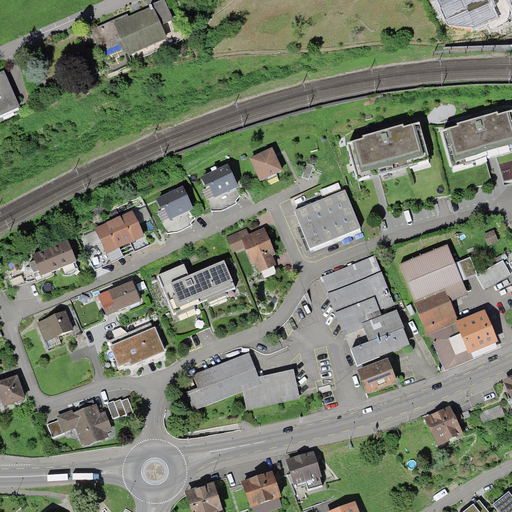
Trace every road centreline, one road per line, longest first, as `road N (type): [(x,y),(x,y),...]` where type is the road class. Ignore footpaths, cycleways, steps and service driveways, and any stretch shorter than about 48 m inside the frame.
road 1 (residential): [(155,388),(123,382),(48,406),(11,332),(23,309),(272,200),(305,276)]
road 2 (primary): [(227,448),(359,420),(511,359)]
road 3 (residential): [(511,203),(414,231),(305,276)]
road 4 (residential): [(305,276),(268,327),(200,355),(155,388)]
road 5 (residential): [(0,51),(120,0)]
